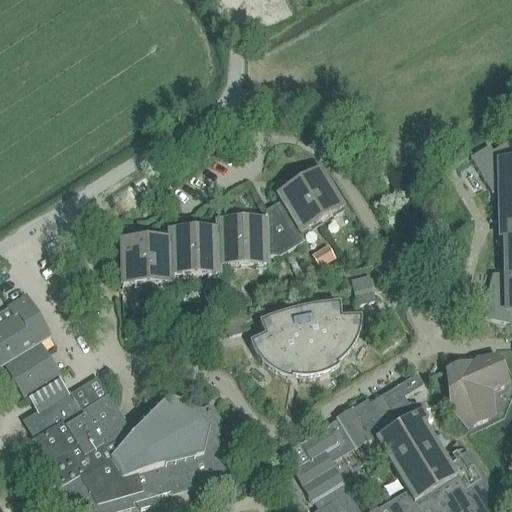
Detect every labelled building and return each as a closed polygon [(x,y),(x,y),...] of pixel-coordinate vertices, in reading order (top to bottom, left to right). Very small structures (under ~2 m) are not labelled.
[(489,151),(469,163),(491,198),(498,198),(498,220),(498,226),(498,231),(499,242),(503,242),(504,279),(492,279),(482,323),(511,328),(511,143),(492,156),(489,151)] [(276,198),(280,205),(300,237),(341,211),(318,173),(276,198)] [(215,226),(216,233),(220,272),(268,270),(268,259),(279,259),(304,244),(300,237),(280,205),(266,213),(266,224),(215,226)] [(168,235),(168,242),(172,281),(220,280),(220,272),(216,233),(168,235)] [(172,281),(168,242),(120,244),(121,289),(172,288),(172,281)] [(311,258),(319,272),(334,262),(326,249),(311,258)] [(353,301),(355,308),(374,304),(373,300),(368,278),(349,283),(353,301)] [(0,369),(4,367),(20,393),(24,400),(25,399),(55,381),(57,380),(33,340),(44,333),(40,325),(34,317),(24,300),(12,308),(0,315),(0,369)] [(273,336),(248,348),(250,353),(251,355),(253,358),(255,361),(257,364),(260,368),(262,370),(264,372),(268,375),(270,377),(272,378),(278,381),(281,383),(286,385),(289,385),(290,382),(292,383),(295,383),(299,384),(301,384),(305,384),(310,383),(314,382),(318,382),(321,381),(324,379),(328,378),(332,376),(335,373),(337,372),(335,370),(338,367),(341,365),(345,361),(346,359),(348,357),(351,353),(353,349),(355,346),(356,342),(357,338),(358,335),(359,331),(359,327),(359,322),(328,323),(327,314),(326,309),(323,310),(317,311),(312,311),(307,312),(302,313),(296,315),(290,316),(285,318),(281,319),(276,321),(271,322),(268,323),(270,330),(273,336)] [(140,315),(132,316),(133,326),(141,325),(140,315)] [(449,415),(467,433),(495,420),(492,395),(507,388),(497,364),(457,369),(444,375),(445,378),(449,415)] [(325,431),(326,433),(300,449),(310,464),(293,474),(292,475),(311,506),(319,501),(325,510),(320,511),(419,511),(426,508),(429,511),(502,511),(467,454),(453,462),(455,465),(445,471),(426,439),(423,441),(412,423),(415,422),(402,401),(422,389),(415,378),(368,407),(366,404),(353,412),(335,424),(325,431)] [(33,411),(36,416),(66,397),(63,393),(55,381),(25,399),(28,404),(33,411)] [(82,388),(21,426),(33,444),(30,446),(59,493),(78,482),(82,489),(74,494),(85,511),(127,511),(131,511),(131,508),(135,507),(139,511),(141,511),(151,509),(153,505),(152,501),(199,487),(200,492),(205,494),(226,487),(229,475),(222,464),(225,450),(218,439),(221,425),(212,411),(207,409),(199,414),(196,409),(167,402),(132,439),(107,399),(99,404),(93,395),(88,398),(82,388)] [(143,426),(139,423),(127,430),(132,439),(143,426)] [(282,458),(293,474),(310,464),(300,449),(299,447),(293,451),(291,453),(288,454),(282,458)] [(314,511),(320,511),(325,510),(319,501),(311,506),(314,511)]
